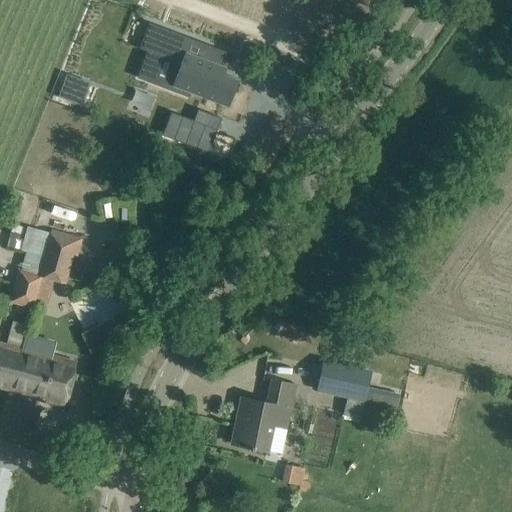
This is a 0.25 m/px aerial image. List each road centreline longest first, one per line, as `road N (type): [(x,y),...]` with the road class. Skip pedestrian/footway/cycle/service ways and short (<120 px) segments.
road 1 (tertiary): [(442,0),(194,335),(159,394),(137,498)]
road 2 (unclassified): [(137,498),(0,451)]
